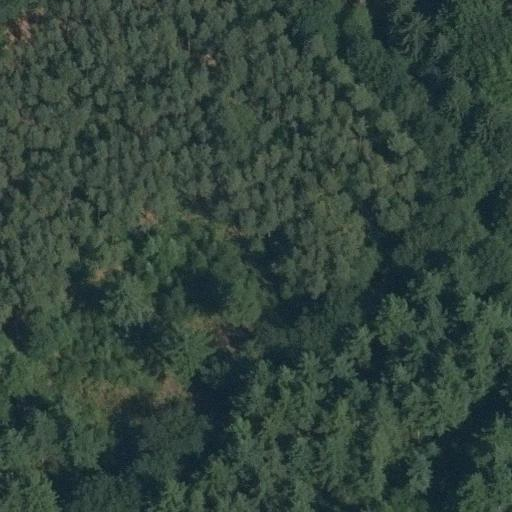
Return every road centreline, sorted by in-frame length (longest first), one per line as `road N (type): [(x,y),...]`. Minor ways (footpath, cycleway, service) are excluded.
road 1 (track): [(511,171),(130,511)]
road 2 (track): [(511,277),(282,0)]
